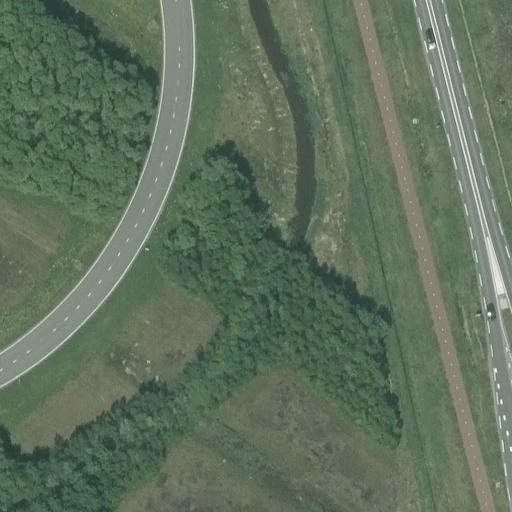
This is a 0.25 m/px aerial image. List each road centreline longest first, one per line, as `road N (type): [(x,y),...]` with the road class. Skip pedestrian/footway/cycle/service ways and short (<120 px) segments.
road 1 (secondary): [(486,248),(426,0)]
road 2 (secondary): [(486,248),(511,420)]
